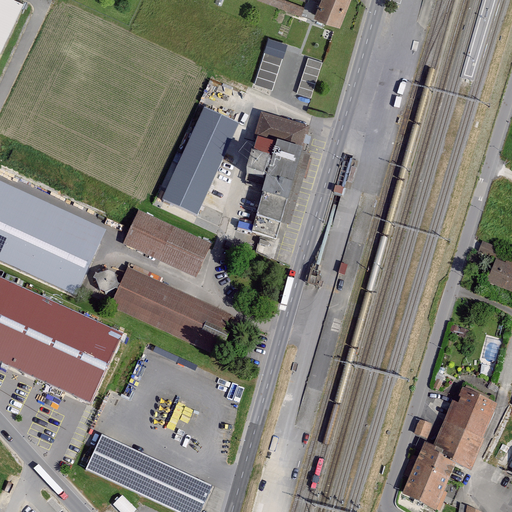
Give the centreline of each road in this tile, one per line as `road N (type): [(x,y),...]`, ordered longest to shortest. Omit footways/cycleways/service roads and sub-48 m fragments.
road 1 (unclassified): [(381,0),(233,511)]
road 2 (residential): [(511,84),(385,496),(390,511)]
road 3 (unknown): [(342,130),(269,105),(256,108),(203,294)]
road 4 (unclassified): [(0,422),(80,511)]
